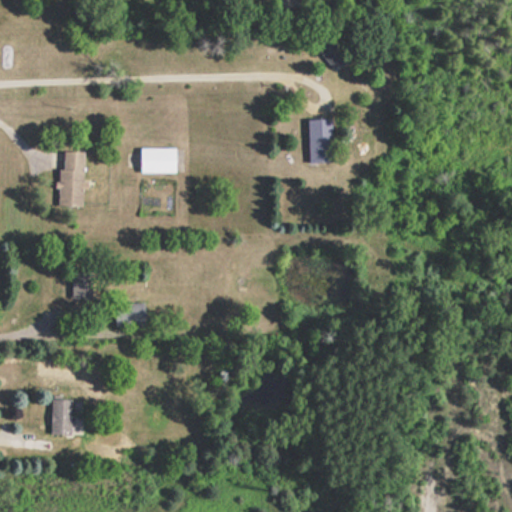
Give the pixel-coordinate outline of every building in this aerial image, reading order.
[(316,37),(327,68),(346,62),(335,31),(316,37)] [(307,162),(330,162),(330,118),(307,118),(307,162)] [(138,172),(180,172),(180,147),(138,147),(138,172)] [(80,206),(81,150),(58,150),(57,205),(80,206)] [(90,270),(69,270),(69,300),(90,300),(90,270)] [(143,324),(143,302),(113,302),(113,324),(143,324)] [(58,374),(80,374),(80,364),(58,364),(58,374)] [(69,433),(69,398),(49,398),(49,433),(69,433)]
